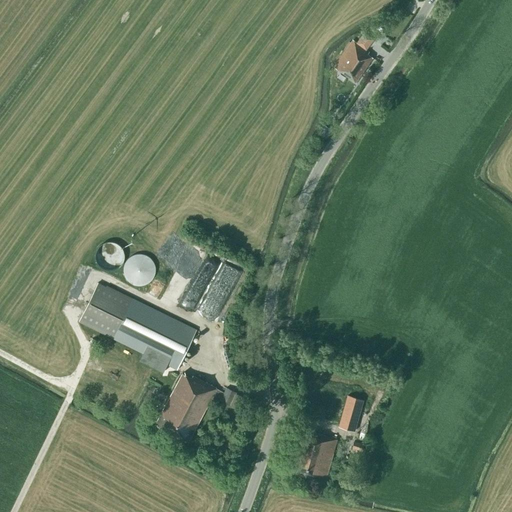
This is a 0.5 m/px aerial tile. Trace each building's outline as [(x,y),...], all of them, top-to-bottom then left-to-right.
[(369,52),(352,41),(333,67),(355,83),(373,58),(367,54),(369,52)] [(321,127),(317,134),(327,139),(331,133),(321,127)] [(126,261),(125,263),(124,264),(124,266),(123,268),(123,269),(123,271),(123,273),(124,274),(124,276),(125,277),(126,279),(126,280),(127,281),(128,281),(129,282),(130,283),(132,284),(134,285),(136,286),(137,286),(138,286),(141,286),(143,285),(144,285),(145,285),(147,283),(149,282),(150,281),(152,280),(153,278),(153,277),(154,276),(154,275),(155,273),(155,272),(155,270),(155,269),(155,268),(155,266),(154,264),(154,263),(153,262),(152,261),(151,260),(151,259),(149,258),(148,257),(147,256),(145,255),(143,254),(142,254),(141,254),(140,254),(138,254),(136,254),(135,254),(133,255),(131,256),(130,257),(129,258),(128,259),(127,260),(126,261)] [(204,296),(217,304),(237,268),(224,260),(204,296)] [(79,320),(111,336),(177,368),(195,331),(97,283),(79,320)] [(211,399),(218,403),(220,401),(221,397),(224,393),(192,376),(191,378),(182,373),(155,425),(188,442),(211,399)] [(237,393),(226,388),(224,393),(221,397),(220,401),(227,404),(231,407),(236,394),(237,393)] [(243,397),(236,394),(231,407),(230,407),(238,411),(243,397)] [(360,406),(348,403),(341,427),(353,431),(360,406)] [(310,433),(301,431),(293,458),(295,459),(292,471),(317,478),(319,474),(326,476),(337,439),(311,432),(310,433)] [(354,442),(352,449),(362,451),(364,445),(354,442)]
